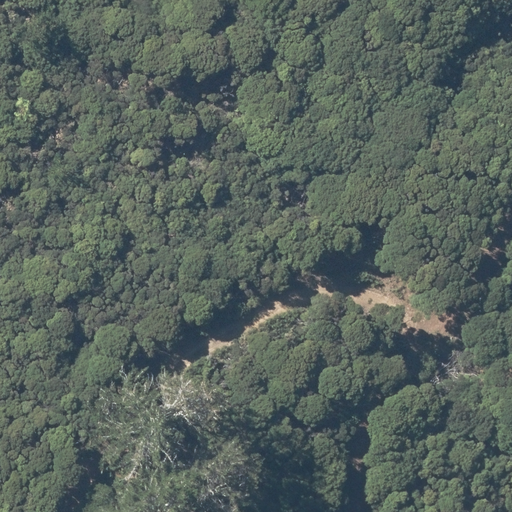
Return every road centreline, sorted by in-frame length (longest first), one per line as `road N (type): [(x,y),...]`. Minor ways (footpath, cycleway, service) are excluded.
road 1 (track): [(397,368),(354,279),(194,358),(122,423),(67,511)]
road 2 (track): [(511,221),(448,331),(397,368),(348,494),(351,511)]
